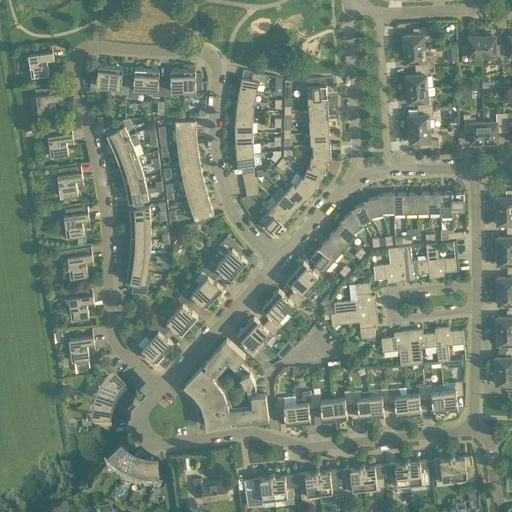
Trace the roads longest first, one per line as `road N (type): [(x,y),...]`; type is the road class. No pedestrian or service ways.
road 1 (residential): [(275,261),(246,231),(217,171),(212,60),(94,48),(77,54),(73,79),(107,230),(110,335),(160,387)]
road 2 (residential): [(474,430),(308,447),(251,433),(164,445),(146,440),(139,427),(160,387)]
road 3 (residential): [(474,311),(395,320),(390,313),(395,293),(474,284)]
road 4 (residential): [(353,0),(358,173)]
road 5 (residential): [(160,387),(275,261)]
road 6 (residential): [(389,169),(377,13)]
road 7 (residential): [(275,261),(358,173)]
